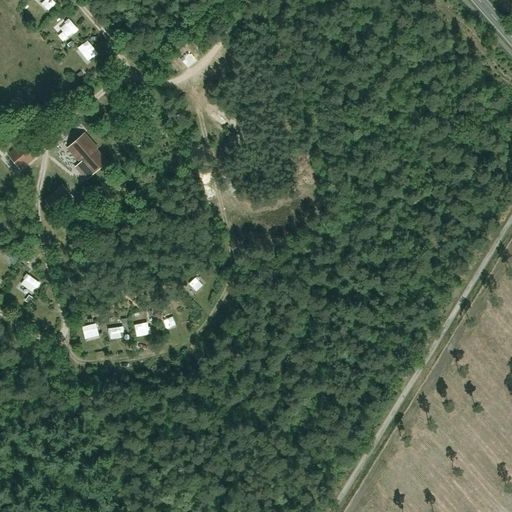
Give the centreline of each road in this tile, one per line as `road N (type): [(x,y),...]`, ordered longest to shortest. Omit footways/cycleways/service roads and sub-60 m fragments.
road 1 (track): [(121,511),(81,422),(36,190),(51,147),(130,77)]
road 2 (track): [(0,312),(81,363),(153,353),(201,332),(238,264),(216,177),(227,140)]
road 3 (track): [(332,511),(511,218)]
road 4 (track): [(255,0),(162,81),(130,77),(74,0)]
